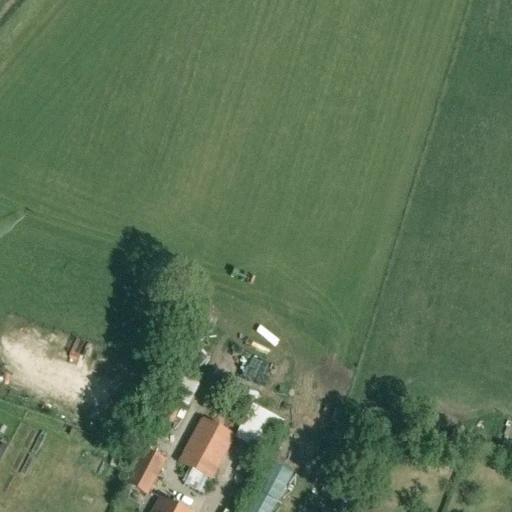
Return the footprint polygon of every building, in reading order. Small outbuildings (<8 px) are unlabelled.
[(174,423),(182,403),(171,398),(162,418),(174,423)] [(252,405),(234,437),(235,437),(234,438),(251,447),(248,452),(259,458),(279,420),(252,405)] [(153,432),(163,413),(155,409),(146,428),(153,432)] [(445,442),(450,425),(410,416),(405,434),(445,442)] [(212,480),(234,438),(235,437),(234,437),(201,419),(178,462),(212,480)] [(147,496),(165,461),(144,450),(125,485),(147,496)] [(252,484),(261,471),(252,465),(243,479),(252,484)] [(275,469),(261,504),(281,511),(282,511),(297,477),(275,469)] [(183,511),(160,499),(152,511),(183,511)]
